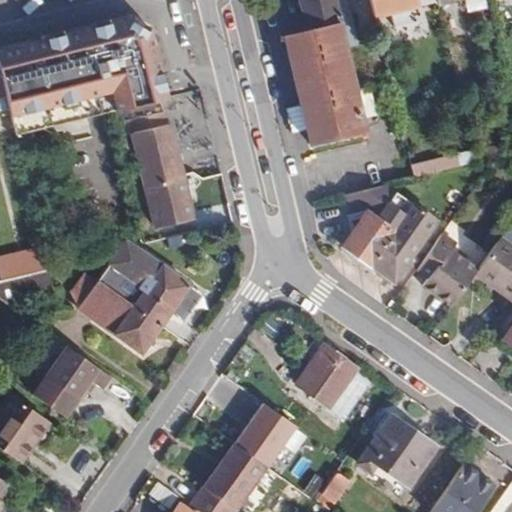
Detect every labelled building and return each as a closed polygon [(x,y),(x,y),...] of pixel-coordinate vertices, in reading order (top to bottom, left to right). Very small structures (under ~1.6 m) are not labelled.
[(298,0),(306,33),(284,38),(301,107),(306,130),(310,144),(364,131),(361,119),(376,116),(370,89),(354,92),(332,0),(298,0)] [(369,0),(374,18),(419,6),(417,0),(369,0)] [(130,17),(88,26),(110,110),(165,96),(148,27),(130,17)] [(88,26),(0,48),(0,82),(8,113),(14,135),(110,110),(88,26)] [(0,115),(8,113),(0,82),(0,115)] [(306,130),(301,107),(286,110),(291,134),(306,130)] [(193,221),(169,125),(166,126),(163,113),(129,121),(156,230),(193,221)] [(511,154),(511,143),(483,151),(486,161),(491,160),(511,154)] [(408,163),(410,176),(470,168),(468,154),(408,163)] [(461,178),(445,201),(457,209),(473,186),(461,178)] [(342,197),(363,218),(367,200),(377,201),(386,209),(396,194),(384,186),(342,197)] [(363,218),(343,247),(392,282),(434,221),(396,194),(386,209),(377,201),(367,200),(363,218)] [(473,275),(476,271),(450,253),(455,246),(440,236),(423,260),(435,269),(422,287),(451,307),(473,275)] [(511,247),(499,238),(476,271),(504,291),(501,294),(511,301),(511,247)] [(98,282),(161,326),(170,313),(184,323),(204,295),(127,240),(98,282)] [(0,281),(48,269),(43,249),(0,259),(0,281)] [(48,269),(0,281),(0,299),(8,306),(54,294),(48,269)] [(504,291),(476,271),(473,275),(501,294),(504,291)] [(142,352),(161,326),(98,282),(80,309),(142,352)] [(511,346),(511,327),(503,340),(511,346)] [(24,401),(66,427),(100,372),(58,346),(24,401)] [(357,368),(324,346),(317,357),(311,365),(297,386),(344,417),(370,379),(356,370),(357,368)] [(317,357),(312,354),(307,363),(311,365),(317,357)] [(47,420),(10,394),(0,407),(0,448),(20,463),(30,450),(27,448),(47,420)] [(436,447),(391,416),(363,456),(357,464),(370,473),(375,465),(408,488),(436,447)] [(235,444),(192,506),(200,511),(234,511),(267,466),(235,444)] [(420,511),(474,511),(493,485),(455,460),(419,511),(420,511)] [(326,488),(318,498),(332,507),(350,483),(336,473),(326,488)] [(316,502),(318,498),(326,488),(308,476),(298,489),(316,502)]
